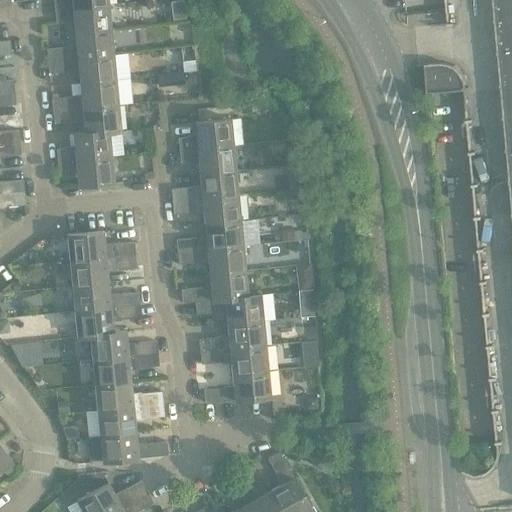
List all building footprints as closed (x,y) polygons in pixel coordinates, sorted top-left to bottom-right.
[(53,0),(55,10),(108,4),(107,0),(53,0)] [(511,0),(492,0),(502,103),(511,211),(511,0)] [(75,33),(110,30),(108,4),(55,10),(56,23),(69,21),(69,20),(74,19),(75,33)] [(110,30),(75,33),(76,47),(72,48),(72,46),(47,49),(48,61),(113,55),(110,30)] [(0,41),(0,54),(11,54),(9,40),(0,41)] [(80,83),(115,80),(113,55),(48,61),(49,73),(74,71),(74,70),(79,70),(80,83)] [(465,88),(465,86),(465,84),(464,82),(464,79),(463,77),(462,75),(461,74),(459,72),(458,70),(456,69),(454,67),(452,66),(450,65),(448,64),(446,64),(444,63),(442,63),(439,63),(437,63),(425,64),(427,92),(465,88)] [(167,74),(157,75),(158,87),(168,86),(167,74)] [(0,93),(14,92),(13,79),(0,80),(0,93)] [(115,80),(80,83),(81,97),(77,98),(77,96),(51,99),(53,111),(118,105),(115,80)] [(0,105),(15,104),(14,92),(0,93),(0,105)] [(108,131),(108,133),(120,131),(118,105),(53,111),(54,124),(79,121),(79,120),(83,120),(85,132),(85,134),(108,131)] [(192,136),(178,138),(179,150),(232,145),(230,119),(195,122),(196,137),(192,138),(192,136)] [(0,144),(19,142),(18,129),(0,131),(0,144)] [(85,134),(85,132),(73,134),(75,148),(70,149),(70,148),(56,149),(58,162),(111,157),(108,133),(108,131),(85,134)] [(0,156),(20,155),(19,142),(0,144),(0,156)] [(199,173),(235,170),(232,145),(179,150),(181,163),(194,162),(194,161),(198,160),(199,173)] [(111,157),(58,162),(59,174),(73,173),(73,171),(76,171),(78,186),(113,182),(111,157)] [(235,170),(199,173),(201,187),(196,188),(196,187),(171,189),(172,202),(237,195),(235,170)] [(0,194),(24,192),(22,180),(0,181),(0,194)] [(295,189),(285,190),(286,199),(296,198),(295,189)] [(24,192),(0,194),(0,206),(25,204),(24,192)] [(204,224),(239,220),(237,195),(172,202),(173,214),(198,212),(198,210),(203,210),(204,224)] [(239,220),(204,224),(205,238),(201,238),(200,237),(176,239),(177,252),(242,245),(239,220)] [(293,228),(281,229),(282,240),(306,238),(306,231),(303,231),(301,229),(293,230),(293,228)] [(69,261),(134,255),(133,242),(108,245),(108,246),(104,246),(102,231),(67,234),(69,261)] [(208,274),(244,270),(242,245),(177,252),(178,265),(203,262),(203,261),(207,261),(208,274)] [(72,286),(107,283),(106,269),(109,269),(109,270),(136,267),(134,255),(69,261),(72,286)] [(308,264),(296,265),(298,290),(311,289),(312,289),(313,289),(310,264),(308,264)] [(205,287),(181,290),(182,303),(194,302),(194,301),(246,295),(247,294),(244,270),(208,274),(210,288),(205,288),(205,287)] [(107,283),(72,286),(74,311),(139,305),(138,293),(112,295),(112,297),(108,297),(107,283)] [(194,301),(194,302),(195,315),(221,312),(221,311),(226,311),(227,324),(262,320),(260,293),(247,294),(246,295),(194,301)] [(312,302),(299,303),(301,317),(313,315),(314,315),(313,302),(312,302)] [(77,338),(89,336),(89,335),(112,333),(112,332),(111,319),(115,319),(115,320),(140,318),(139,305),(74,311),(77,338)] [(262,320),(227,324),(228,338),(224,338),(224,337),(198,340),(199,352),(265,346),(262,320)] [(8,321),(0,321),(0,332),(4,333),(9,328),(8,321)] [(92,360),(112,359),(157,354),(156,342),(131,344),(131,345),(126,346),(125,331),(112,332),(112,333),(89,335),(89,336),(90,336),(92,360)] [(315,331),(302,332),(303,342),(316,341),(315,331)] [(20,365),(44,362),(41,339),(17,342),(20,365)] [(232,375),(267,371),(265,346),(199,352),(200,365),(226,363),(226,361),(231,361),(232,375)] [(112,359),(92,360),(94,385),(130,382),(128,368),(133,368),(133,369),(158,367),(157,354),(112,359)] [(267,371),(232,375),(233,388),(228,388),(228,387),(203,390),(204,403),(269,397),(267,371)] [(130,382),(94,385),(97,411),(162,405),(160,392),(135,394),(136,395),(131,396),(130,382)] [(317,397),(306,398),(307,409),(318,408),(317,397)] [(67,401),(58,401),(59,412),(68,411),(67,401)] [(162,405),(97,411),(99,436),(134,432),(133,418),(138,418),(138,420),(163,417),(162,405)] [(76,425),(62,426),(66,438),(77,437),(76,425)] [(134,432),(99,436),(102,462),(167,455),(165,442),(140,445),(140,446),(136,446),(134,432)] [(0,447),(0,469),(11,461),(0,447)] [(271,491),(282,511),(304,511),(310,509),(279,452),(267,458),(280,481),(281,481),(283,484),(271,491)] [(282,511),(271,491),(259,498),(257,494),(245,471),(234,477),(253,511),(282,511)] [(232,511),(253,511),(234,477),(223,483),(236,506),(237,505),(239,509),(232,511)] [(83,511),(110,511),(147,491),(141,481),(119,493),(119,494),(115,496),(108,484),(77,501),(83,511)] [(136,511),(153,502),(147,491),(110,511),(136,511)]
